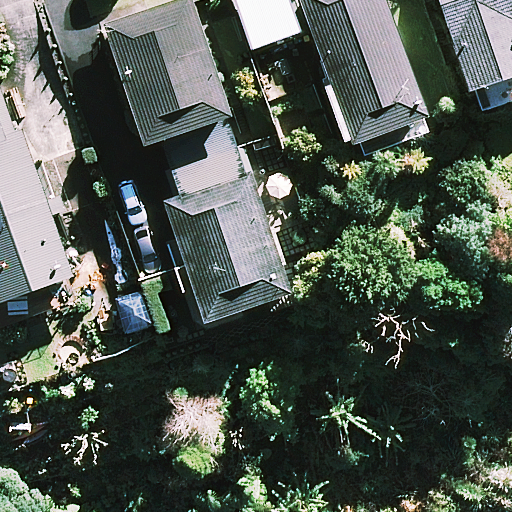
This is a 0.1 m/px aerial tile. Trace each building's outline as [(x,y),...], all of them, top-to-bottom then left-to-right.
[(303,42),(289,0),(235,0),(253,57),(303,42)] [(299,0),(357,159),(363,157),(367,169),(437,143),(384,0),(299,0)] [(511,0),(443,0),(474,107),(479,105),(484,123),(511,114),(511,0)] [(296,308),(192,2),(106,31),(150,161),(155,159),(189,259),(184,260),(211,337),(296,308)] [(18,153),(0,99),(0,317),(77,291),(28,149),(18,153)]
